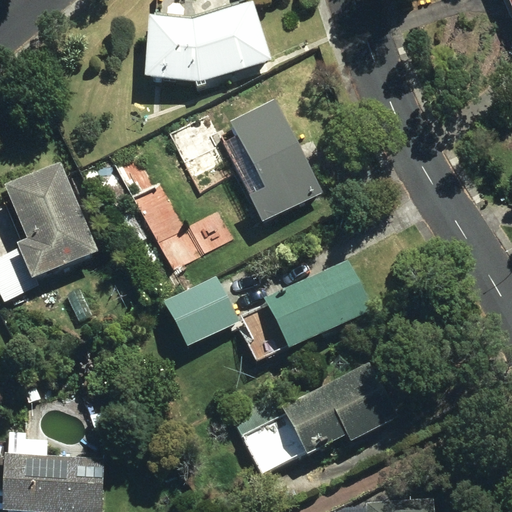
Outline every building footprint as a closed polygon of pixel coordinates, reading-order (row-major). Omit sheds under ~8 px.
[(146,81),(200,86),(271,62),(253,6),(194,26),(150,22),(146,81)] [(322,196),(274,102),(229,125),(251,168),(228,180),(245,213),(255,208),(264,224),(322,196)] [(191,179),(226,161),(211,134),(217,131),(206,110),(165,131),(191,179)] [(140,150),(111,167),(136,210),(153,240),(172,275),(201,259),(185,229),(140,150)] [(162,168),(171,186),(180,182),(172,164),(162,168)] [(0,261),(0,290),(5,302),(38,288),(36,281),(97,256),(61,168),(5,190),(28,245),(19,248),(21,253),(0,261)] [(116,219),(124,234),(138,227),(130,212),(116,219)] [(213,213),(185,229),(201,259),(229,243),(213,213)] [(265,301),(289,352),(373,312),(349,261),(265,301)] [(165,305),(188,350),(239,324),(216,278),(165,305)] [(305,455),(307,459),(347,438),(351,445),(399,420),(371,366),(283,411),(286,417),(242,439),(262,477),(305,455)] [(89,418),(97,437),(114,430),(108,412),(89,418)] [(2,511),(101,511),(104,462),(47,460),(47,444),(9,443),(8,459),(4,459),(2,511)] [(392,483),(398,497),(409,492),(402,478),(392,483)]
